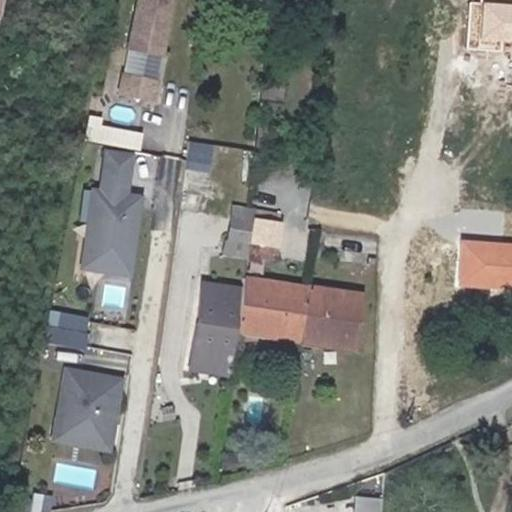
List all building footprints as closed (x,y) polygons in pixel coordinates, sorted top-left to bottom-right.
[(143,0),(132,50),(162,58),(175,0),(143,0)] [(126,74),(157,81),(162,58),(132,50),(126,74)] [(122,92),(152,99),(157,81),(126,74),(122,92)] [(82,139),(136,145),(138,130),(84,123),(82,139)] [(187,163),(181,194),(204,198),(212,148),(189,145),(187,163)] [(99,192),(124,196),(127,176),(102,173),(99,192)] [(92,242),(99,192),(92,191),(84,241),(92,242)] [(129,268),(139,199),(124,196),(99,192),(92,242),(84,241),(82,261),(129,268)] [(249,240),(253,220),(231,216),(227,240),(249,244),(249,240)] [(278,224),(253,220),(249,240),(249,244),(247,255),(270,259),(272,247),(274,247),(278,224)] [(345,236),(343,266),(362,268),(363,259),(374,259),(375,237),(345,236)] [(225,251),(247,255),(249,244),(227,240),(225,251)] [(82,261),(81,268),(128,275),(129,268),(82,261)] [(234,334),(298,343),(305,290),(305,288),(243,279),(242,289),(236,321),(234,334)] [(236,321),(242,289),(200,283),(187,371),(227,377),(229,364),(233,341),(234,334),(236,321)] [(305,290),(298,343),(352,350),(361,296),(305,288),(305,290)] [(52,311),(50,322),(93,331),(95,319),(52,311)] [(297,350),(298,343),(234,334),(233,341),(297,350)] [(87,373),(65,369),(60,399),(66,408),(63,425),(69,434),(109,441),(120,379),(95,374),(94,378),(86,377),(87,373)] [(66,408),(60,399),(53,439),(107,448),(109,441),(69,434),(63,425),(66,408)] [(375,511),(376,501),(350,499),(349,511),(358,511),(375,511)]
